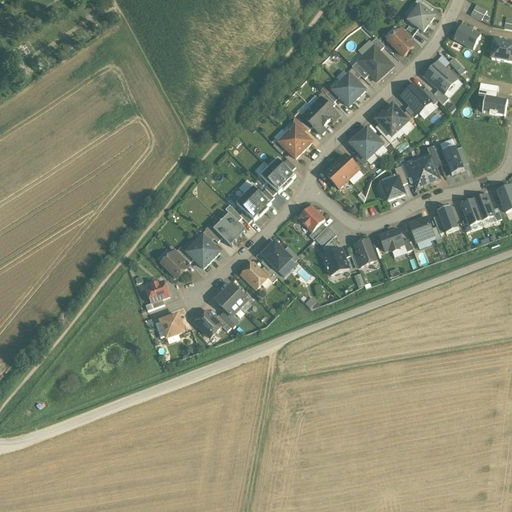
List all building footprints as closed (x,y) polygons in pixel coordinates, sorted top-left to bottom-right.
[(434,12),(419,1),(416,6),(431,16),(434,12)] [(485,18),(487,13),(477,8),(474,13),(485,18)] [(434,19),(420,9),(409,23),(424,34),(434,19)] [(482,24),(485,18),(474,13),(471,18),(482,24)] [(455,42),(474,52),(481,39),(462,28),(455,42)] [(412,40),(402,30),(398,34),(408,44),(412,40)] [(408,44),(398,34),(389,44),(404,59),(413,49),(408,44)] [(385,49),(377,40),(372,45),(375,48),(380,54),(385,49)] [(511,46),(495,44),(492,61),(511,64),(511,46)] [(375,48),(358,64),(370,77),(377,84),(394,69),(380,54),(375,48)] [(443,59),(438,65),(445,71),(449,66),(443,59)] [(466,74),(454,61),(450,65),(461,78),(466,74)] [(370,77),(358,64),(352,69),(353,70),(361,78),(365,82),(370,77)] [(445,71),(438,65),(425,79),(439,93),(445,97),(458,83),(445,71)] [(361,78),(353,70),(349,74),(357,83),(361,78)] [(366,94),(350,78),(341,86),(358,102),(366,94)] [(480,92),(497,95),(498,88),(481,85),(480,92)] [(358,102),(341,86),(334,93),(333,94),(340,100),(350,110),(358,102)] [(415,87),(403,99),(411,108),(419,117),(431,105),(422,95),(415,87)] [(434,98),(427,90),(422,95),(431,105),(434,108),(439,103),(434,98)] [(334,93),(331,91),(326,97),(334,105),(340,100),(333,94),(334,93)] [(486,100),(496,102),(497,95),(480,92),(479,99),(486,100)] [(445,97),(439,93),(434,98),(439,103),(443,108),(449,102),(445,97)] [(326,97),(323,94),(319,98),(321,101),(331,111),(336,107),(334,105),(326,97)] [(505,119),(508,104),(496,102),(486,100),(483,115),(505,119)] [(331,111),(321,101),(312,110),(327,125),(332,121),(334,123),(339,118),(331,111)] [(403,117),(393,107),(385,115),(400,132),(409,124),(403,117)] [(419,117),(411,108),(406,112),(407,113),(414,121),(419,117)] [(327,125),(312,110),(303,119),(313,129),(320,137),(325,132),(323,129),(327,125)] [(414,121),(407,113),(403,117),(409,124),(411,126),(415,122),(414,121)] [(400,132),(385,115),(377,123),(386,133),(392,139),(400,132)] [(303,119),(300,116),(296,121),(307,132),(309,133),(313,129),(303,119)] [(307,132),(296,121),(294,128),(296,129),(303,136),(307,132)] [(303,136),(296,129),(288,137),(304,153),(312,145),(303,136)] [(377,141),(368,131),(360,139),(375,155),(383,148),(377,141)] [(386,133),(382,137),(390,146),(394,142),(392,139),(386,133)] [(304,153),(288,137),(280,145),(286,152),(296,161),(304,153)] [(382,137),(377,141),(383,148),(385,150),(390,146),(382,137)] [(375,155),(360,139),(351,146),(361,157),(367,163),(375,155)] [(280,145),(278,143),(273,147),(282,156),(286,152),(280,145)] [(452,177),(465,172),(463,169),(456,152),(455,149),(443,153),(452,177)] [(435,150),(428,152),(431,161),(434,169),(441,166),(435,150)] [(462,150),(456,152),(463,169),(469,166),(462,150)] [(367,163),(361,157),(356,161),(358,163),(363,168),(366,167),(367,163)] [(354,167),(346,158),(336,168),(349,182),(359,173),(354,167)] [(279,161),(270,170),(288,187),(297,178),(292,174),(284,165),(279,161)] [(431,161),(420,165),(428,186),(439,182),(434,169),(431,161)] [(288,162),(284,165),(292,174),(296,170),(288,162)] [(363,168),(358,163),(354,167),(359,173),(364,177),(368,173),(363,168)] [(428,186),(420,165),(410,169),(413,177),(418,190),(428,186)] [(409,166),(402,169),(406,180),(413,177),(410,169),(409,166)] [(349,182),(336,168),(326,177),(339,192),(349,182)] [(406,180),(402,169),(400,169),(397,170),(395,171),(399,181),(402,188),(408,185),(406,180)] [(270,170),(261,179),(269,186),(278,195),(279,196),(288,187),(270,170)] [(388,204),(405,198),(402,188),(399,181),(382,187),(388,204)] [(269,186),(265,190),(266,192),(274,199),(278,195),(269,186)] [(255,189),(246,198),(263,215),(272,206),(270,205),(262,196),(255,189)] [(511,212),(511,190),(511,189),(498,194),(506,215),(511,212)] [(262,196),(270,205),(275,200),(274,199),(266,192),(262,196)] [(246,198),(237,207),(244,214),(253,222),(254,223),(263,215),(246,198)] [(487,198),(475,203),(482,223),(494,218),(494,216),(487,198)] [(475,203),(463,207),(469,225),(470,227),(482,223),(475,203)] [(230,208),(226,212),(231,216),(239,225),(243,220),(240,218),(230,208)] [(312,209),(299,222),(313,235),(323,226),(326,222),(312,209)] [(450,210),(438,214),(439,218),(446,235),(446,236),(459,232),(450,210)] [(244,214),(240,218),(243,220),(249,226),(253,222),(244,214)] [(499,214),(494,216),(498,227),(504,225),(499,214)] [(238,241),(247,233),(239,225),(231,216),(222,225),(238,241)] [(439,218),(434,220),(437,229),(440,237),(446,235),(439,218)] [(427,220),(409,227),(416,244),(434,238),(432,231),(427,220)] [(230,249),(238,241),(222,225),(214,233),(222,240),(230,249)] [(470,227),(469,225),(464,227),(468,238),(473,236),(470,227)] [(310,238),(314,242),(315,241),(327,230),(323,226),(313,235),(310,238)] [(210,228),(206,232),(214,241),(218,245),(222,240),(214,233),(210,228)] [(333,241),(336,238),(328,229),(327,230),(315,241),(324,250),(333,241)] [(437,229),(432,231),(434,238),(436,242),(441,240),(440,237),(437,229)] [(214,241),(206,232),(202,237),(204,239),(210,245),(214,241)] [(399,232),(380,239),(386,254),(392,252),(393,255),(399,252),(398,249),(404,247),(403,243),(399,232)] [(210,245),(204,239),(196,247),(212,263),(220,255),(210,245)] [(324,250),(326,257),(337,253),(333,241),(324,250)] [(408,241),(403,243),(404,247),(407,254),(413,252),(408,241)] [(369,243),(356,248),(359,255),(364,268),(376,263),(369,243)] [(276,245),(263,258),(266,261),(274,269),(284,279),(297,266),(295,265),(284,254),(276,245)] [(196,247),(188,255),(194,261),(204,271),(212,263),(196,247)] [(188,255),(181,249),(177,253),(186,262),(190,265),(194,261),(188,255)] [(288,249),(284,254),(295,265),(300,261),(288,249)] [(177,253),(176,252),(172,256),(182,266),(186,262),(177,253)] [(326,257),(324,258),(331,278),(349,271),(342,252),(337,253),(326,257)] [(412,253),(407,255),(410,262),(415,260),(412,253)] [(364,268),(359,255),(353,257),(358,270),(364,268)] [(182,266),(172,256),(162,266),(178,281),(187,271),(182,266)] [(270,274),(274,269),(266,261),(262,266),(265,268),(270,274)] [(254,266),(242,278),(257,292),(268,280),(260,273),(254,266)] [(270,274),(265,268),(260,273),(268,280),(273,285),(277,281),(270,274)] [(163,302),(170,299),(164,284),(145,291),(151,306),(163,302)] [(248,303),(232,287),(224,295),(240,311),(248,303)] [(240,311),(224,295),(216,303),(232,319),(240,311)] [(307,306),(310,310),(316,304),(313,300),(307,306)] [(165,307),(163,302),(151,306),(146,308),(148,314),(165,307)] [(170,314),(153,320),(155,325),(161,323),(172,319),(170,314)] [(215,321),(208,314),(196,326),(210,340),(222,328),(215,321)] [(172,319),(161,323),(167,341),(185,334),(178,317),(172,319)] [(219,317),(215,321),(222,328),(228,334),(232,330),(219,317)]
